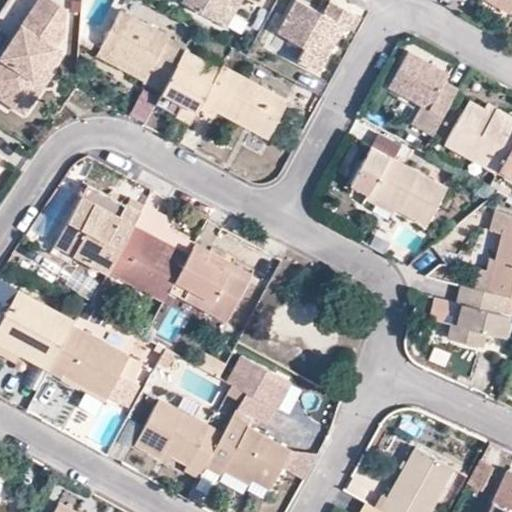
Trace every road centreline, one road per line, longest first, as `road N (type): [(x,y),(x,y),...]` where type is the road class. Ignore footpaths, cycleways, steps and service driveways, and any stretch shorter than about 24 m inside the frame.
road 1 (residential): [(274,226),(82,128),(69,135),(0,237)]
road 2 (residential): [(395,1),(274,226)]
road 3 (residential): [(371,371),(388,313),(381,295),(349,266),(274,226)]
road 4 (residential): [(0,420),(165,511)]
road 5 (residential): [(307,511),(345,446),(371,371)]
road 6 (residential): [(511,432),(371,371)]
road 7 (residential): [(395,1),(511,67)]
